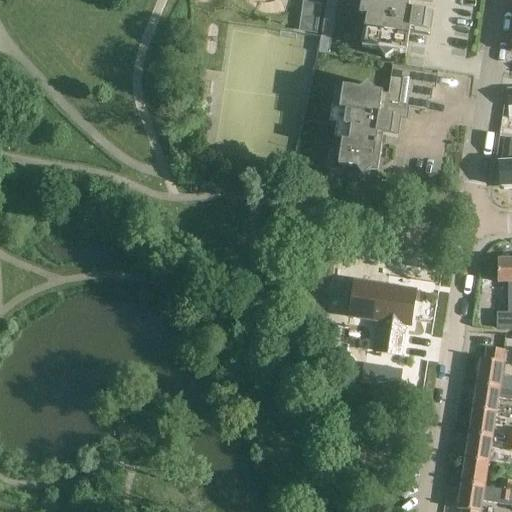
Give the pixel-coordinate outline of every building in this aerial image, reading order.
[(326,0),(321,38),(318,54),(328,55),(336,0),(326,0)] [(362,48),(378,51),(385,59),(393,53),(406,55),(410,31),(429,34),(432,14),(408,11),(409,0),(361,0),(359,17),(366,18),(362,48)] [(321,5),(303,2),(298,32),(316,35),(321,5)] [(343,128),(341,146),(338,166),(355,169),(362,177),(371,171),(378,172),(383,137),(397,139),(399,119),(395,119),(397,108),(426,113),(428,101),(431,101),(433,89),(436,90),(438,76),(392,69),(388,95),(375,93),(369,84),(360,90),(342,88),(336,127),(343,128)] [(499,163),(500,188),(511,187),(511,140),(505,139),(501,163),(499,163)] [(511,260),(497,261),(497,283),(508,283),(508,313),(511,312),(511,260)] [(415,292),(355,283),(350,318),(379,322),(374,352),(400,356),(405,326),(409,327),(415,292)] [(511,380),(501,379),(503,364),(502,364),(504,351),(487,348),(485,361),(481,360),(477,385),(511,390),(511,380)] [(402,375),(401,391),(412,392),(414,376),(402,375)] [(473,410),(495,414),(498,399),(511,401),(511,390),(477,385),(473,410)] [(469,435),(492,439),(495,414),(473,410),(469,435)] [(465,460),(488,464),(492,439),(469,435),(465,460)] [(465,460),(461,485),(484,489),(484,488),(488,464),(465,460)] [(511,481),(501,480),(500,490),(511,492),(511,481)] [(511,495),(511,492),(500,490),(484,488),(484,489),(461,485),(457,510),(462,511),(461,511),(480,511),(482,498),(511,503),(511,495)]
